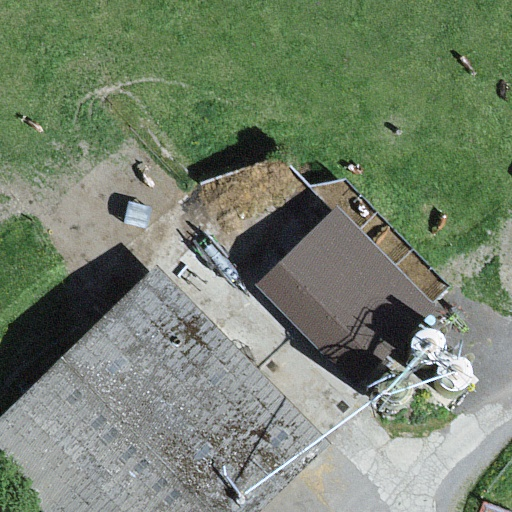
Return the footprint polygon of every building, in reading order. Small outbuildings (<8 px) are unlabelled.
[(337,212),(253,292),(347,389),(430,310),(337,212)] [(252,511),(321,447),(154,274),(0,421),(0,468),(42,511),(252,511)] [(370,417),(376,420),(382,420),(388,419),(393,416),(396,411),(398,405),(398,400),(396,394),(393,390),(388,387),(383,385),(377,385),(372,387),(367,391),(364,396),(363,402),(363,408),(366,413),(370,417)] [(311,495),(316,498),(322,498),(328,497),(333,493),(337,489),(339,483),(339,478),(337,472),(334,468),(329,464),(323,463),(318,463),(312,465),(308,468),(305,474),(303,479),(304,485),(307,491),(311,495)] [(367,511),(368,511),(368,506),(366,501),(363,496),(358,493),(353,491),(347,492),(342,493),(337,497),(334,502),(332,508),(332,511),(367,511)]
